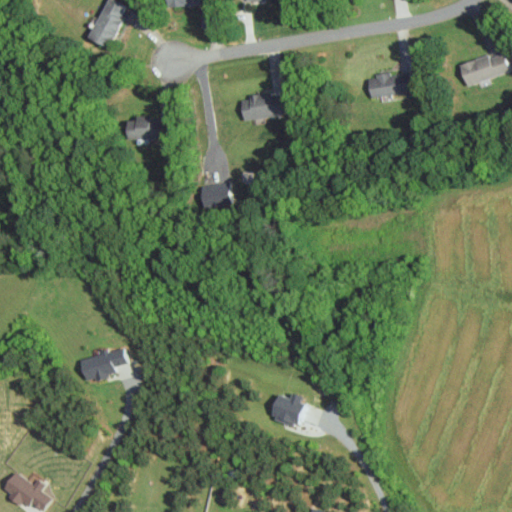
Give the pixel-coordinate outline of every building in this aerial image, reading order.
[(125,4),(116,0),(105,0),(89,37),(110,47),(123,19),(119,18),(125,4)] [(487,57),(485,53),(456,64),(465,86),(508,69),(501,52),(487,57)] [(368,97),(412,90),(409,70),(388,74),(387,72),(365,76),(368,97)] [(246,94),(246,98),(239,99),(241,118),(283,114),(281,90),(246,94)] [(129,117),(130,138),(164,137),(163,118),(152,118),(152,116),(129,117)] [(230,202),(226,181),(198,186),(202,208),(230,202)] [(127,362),(123,346),(78,358),(84,380),(114,372),(112,366),(127,362)] [(267,417),(297,425),(303,403),(298,402),(300,395),(289,392),(288,397),(274,393),(267,417)] [(32,481),(8,470),(1,487),(11,492),(9,498),(26,506),(28,503),(43,510),(50,495),(39,491),(43,482),(34,478),(32,481)]
